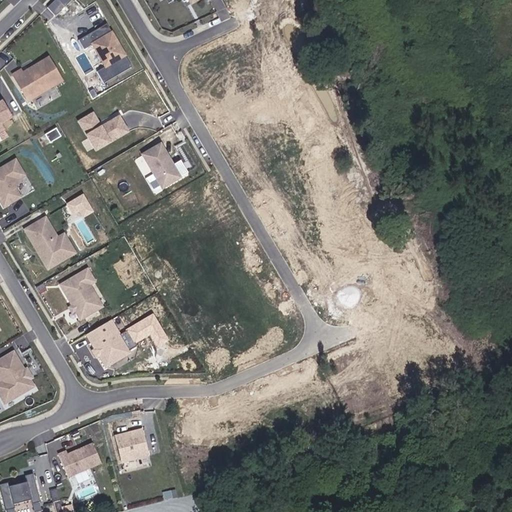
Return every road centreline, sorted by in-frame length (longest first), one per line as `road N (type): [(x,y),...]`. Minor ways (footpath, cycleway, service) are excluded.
road 1 (residential): [(82,405),(131,392),(211,389),(306,349),(318,336),(161,57)]
road 2 (residential): [(0,261),(82,405)]
